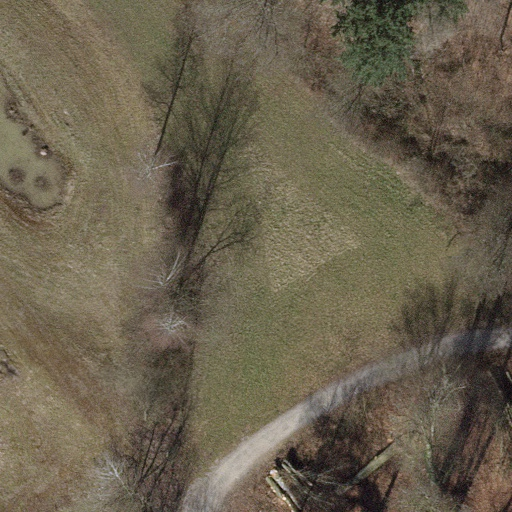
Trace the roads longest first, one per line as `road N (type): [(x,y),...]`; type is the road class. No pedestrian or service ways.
road 1 (track): [(511,331),(317,405),(267,457),(251,511)]
road 2 (track): [(191,511),(0,297)]
